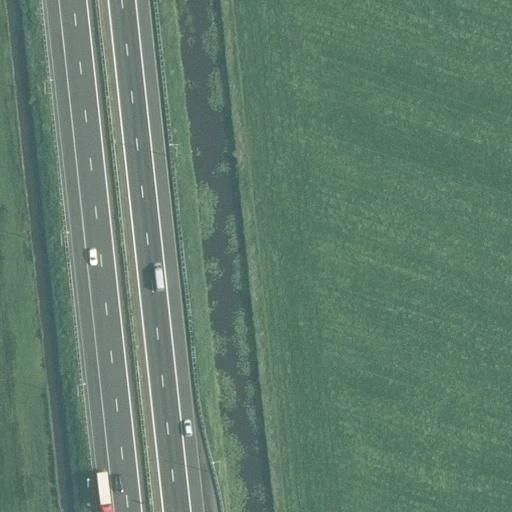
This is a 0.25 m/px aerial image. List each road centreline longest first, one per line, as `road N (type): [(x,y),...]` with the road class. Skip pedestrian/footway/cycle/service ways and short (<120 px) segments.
road 1 (motorway): [(183,511),(128,0)]
road 2 (motorway): [(66,0),(121,511)]
